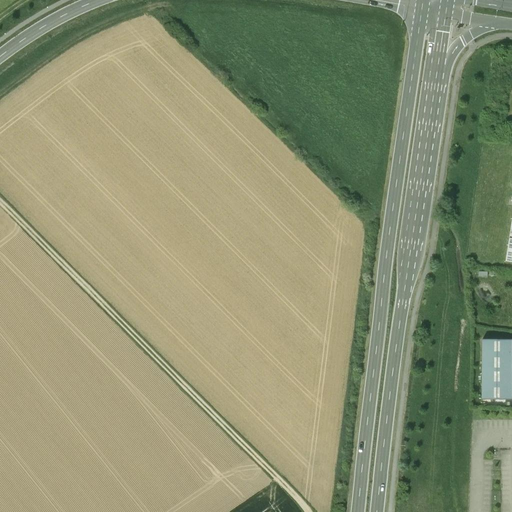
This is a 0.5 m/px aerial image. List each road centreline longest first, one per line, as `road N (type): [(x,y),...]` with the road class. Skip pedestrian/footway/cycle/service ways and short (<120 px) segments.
road 1 (secondary): [(422,10),(357,511)]
road 2 (secondary): [(377,511),(438,72)]
road 3 (track): [(311,511),(0,202)]
road 4 (track): [(0,92),(76,37),(171,2)]
